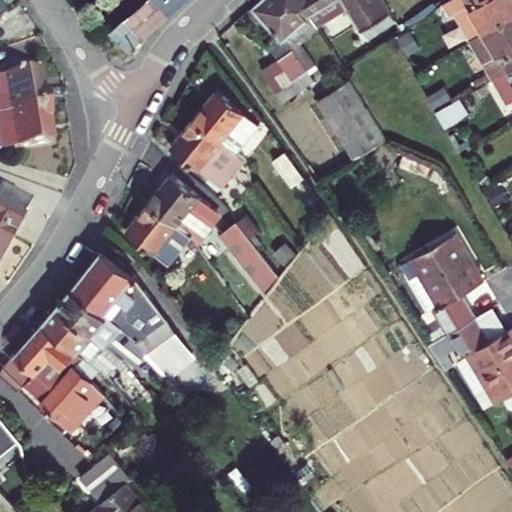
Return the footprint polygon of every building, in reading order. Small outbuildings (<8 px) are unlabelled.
[(144,0),(114,27),(128,44),(177,0),(144,0)] [(301,0),(272,0),(258,9),(278,31),(290,44),(280,52),(264,66),(290,97),(318,72),(292,43),(316,22),(301,0)] [(301,0),(316,22),(347,2),(367,34),(395,16),(384,0),(301,0)] [(467,38),(483,29),(511,11),(511,0),(447,0),(444,2),(450,12),(452,12),(467,38)] [(511,11),(483,29),(467,38),(491,77),(511,65),(511,11)] [(0,34),(8,30),(0,17),(0,16),(2,16),(0,13),(0,34)] [(268,40),(280,52),(290,44),(278,31),(268,40)] [(511,95),(511,65),(491,77),(505,99),(511,95)] [(387,135),(349,75),(316,95),(354,155),(387,135)] [(0,126),(49,119),(43,81),(0,88),(0,126)] [(218,90),(195,118),(237,153),(260,125),(218,90)] [(237,153),(195,118),(174,145),(224,187),(245,163),(237,153)] [(49,119),(0,126),(0,144),(1,152),(0,152),(0,164),(55,155),(49,119)] [(303,180),(287,157),(274,166),(290,190),(303,180)] [(149,200),(175,222),(191,235),(195,238),(198,242),(221,216),(215,208),(173,172),(149,200)] [(0,208),(1,209),(0,211),(0,239),(18,250),(28,232),(24,230),(34,216),(0,195),(0,208)] [(175,222),(149,200),(126,228),(167,264),(175,254),(160,241),(175,222)] [(281,278),(237,219),(224,230),(271,290),(281,278)] [(160,241),(175,254),(191,235),(175,222),(160,241)] [(450,328),(477,312),(463,289),(485,277),(456,227),(413,253),(422,269),(411,275),(430,307),(435,304),(450,328)] [(0,274),(3,268),(6,270),(18,250),(0,239),(0,274)] [(106,241),(76,279),(139,334),(158,358),(186,336),(169,313),(149,325),(130,308),(136,303),(146,313),(153,308),(158,313),(166,307),(138,268),(106,241)] [(76,279),(62,296),(123,351),(139,334),(76,279)] [(123,351),(62,296),(47,313),(79,343),(102,364),(107,369),(123,351)] [(477,312),(450,328),(462,350),(469,346),(497,395),(511,385),(511,321),(490,334),(477,312)] [(57,379),(72,362),(67,358),(79,343),(47,313),(19,344),(57,379)] [(3,362),(20,381),(28,374),(46,391),(57,379),(19,344),(3,362)] [(46,391),(44,393),(72,420),(105,383),(96,371),(79,355),(72,362),(57,379),(46,391)] [(0,451),(19,437),(0,412),(0,451)] [(130,465),(110,439),(79,463),(99,490),(75,508),(78,511),(110,511),(114,509),(116,511),(154,511),(123,470),(130,465)]
